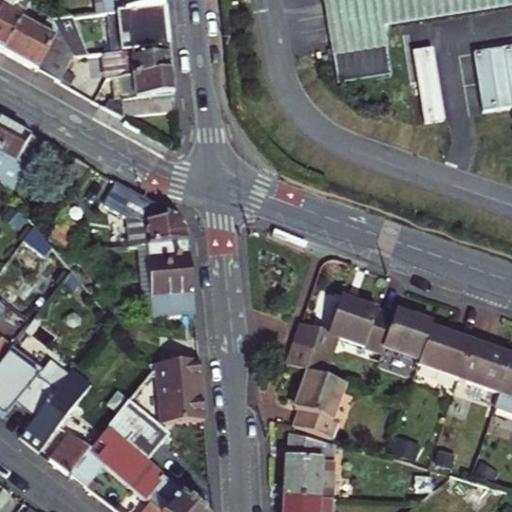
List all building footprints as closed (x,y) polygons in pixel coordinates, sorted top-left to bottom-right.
[(0,0),(0,17),(9,0),(0,0)] [(9,0),(0,17),(0,57),(3,59),(31,9),(21,4),(23,0),(9,0)] [(165,18),(162,0),(103,0),(105,24),(117,23),(165,18)] [(511,0),(320,0),(330,57),(384,48),(380,22),(510,0),(511,0)] [(42,12),(32,6),(31,9),(3,59),(61,92),(75,67),(54,29),(44,40),(31,32),(42,12)] [(165,18),(117,23),(121,63),(169,59),(165,18)] [(74,27),(54,29),(75,67),(87,66),(74,27)] [(511,46),(471,54),(481,113),(511,107),(511,46)] [(430,50),(411,53),(423,125),(442,122),(430,50)] [(169,59),(121,63),(123,87),(171,83),(169,59)] [(173,97),(171,83),(123,87),(108,88),(104,94),(93,111),(123,128),(124,125),(175,122),(173,97)] [(93,86),(82,104),(93,111),(104,94),(93,86)] [(41,149),(0,125),(0,191),(7,200),(41,149)] [(91,177),(75,168),(61,192),(76,201),(91,177)] [(134,254),(147,252),(188,248),(188,242),(179,226),(118,192),(108,210),(134,224),(131,229),(134,254)] [(188,248),(147,252),(152,304),(156,303),(158,324),(196,321),(188,248)] [(295,358),(330,370),(336,351),(366,359),(376,322),(340,311),(327,349),(300,341),(295,358)] [(366,359),(383,363),(420,373),(429,340),(431,334),(396,323),(395,328),(376,322),(366,359)] [(452,347),(429,340),(420,373),(418,380),(461,393),(475,348),(454,341),(452,347)] [(0,372),(7,363),(12,356),(0,345),(0,372)] [(498,355),(475,348),(461,393),(501,404),(511,366),(511,365),(496,361),(498,355)] [(289,379),(308,385),(324,390),(330,370),(295,358),(289,379)] [(7,363),(0,372),(0,423),(3,426),(15,411),(35,426),(51,404),(32,389),(36,385),(7,363)] [(511,366),(501,404),(511,407),(511,366)] [(200,368),(159,372),(164,433),(206,429),(200,368)] [(35,426),(22,441),(20,444),(37,458),(47,444),(50,446),(90,392),(72,378),(51,404),(42,416),(35,426)] [(324,390),(308,385),(298,419),(303,420),(298,438),(337,449),(342,433),(336,432),(347,397),(324,390)] [(122,410),(105,435),(142,467),(162,438),(122,410)] [(193,511),(142,467),(105,435),(90,457),(88,459),(103,472),(150,511),(151,511),(193,511)] [(70,442),(50,468),(70,484),(88,459),(90,457),(70,442)] [(287,504),(333,506),(335,457),(290,443),(287,504)] [(88,459),(70,484),(85,495),(103,472),(88,459)] [(0,511),(3,511),(12,501),(5,495),(0,501),(0,511)]
